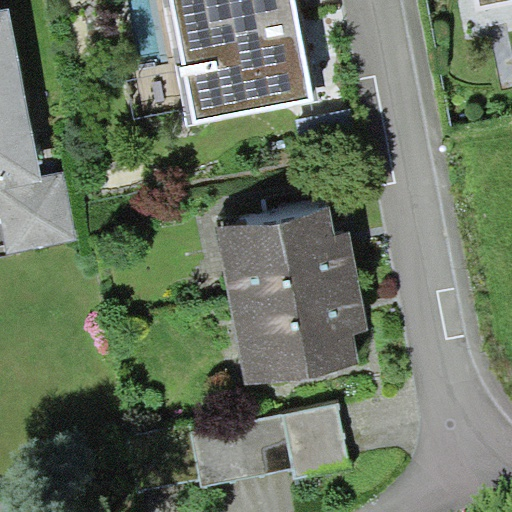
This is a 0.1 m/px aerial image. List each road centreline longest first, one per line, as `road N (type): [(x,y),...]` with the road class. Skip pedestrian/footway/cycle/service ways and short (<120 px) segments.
road 1 (residential): [(491,443),(445,408),(364,0)]
road 2 (residential): [(491,443),(383,511)]
